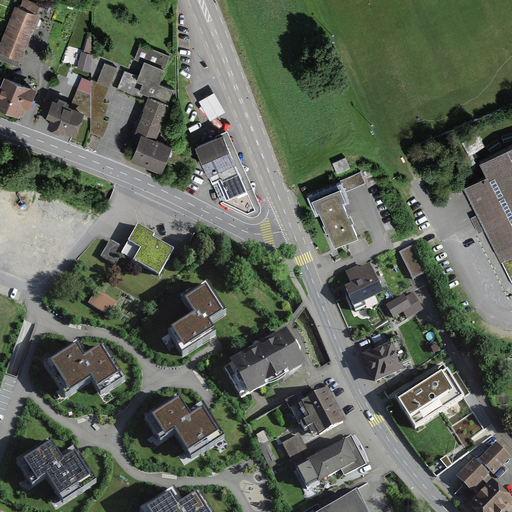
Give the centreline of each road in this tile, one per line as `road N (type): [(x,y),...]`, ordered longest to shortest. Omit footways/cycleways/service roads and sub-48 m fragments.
road 1 (primary): [(291,229),(365,402),(448,511)]
road 2 (residential): [(291,229),(266,235),(238,228),(140,179),(0,125)]
road 3 (primary): [(199,0),(291,229)]
road 4 (unknown): [(426,292),(511,431)]
